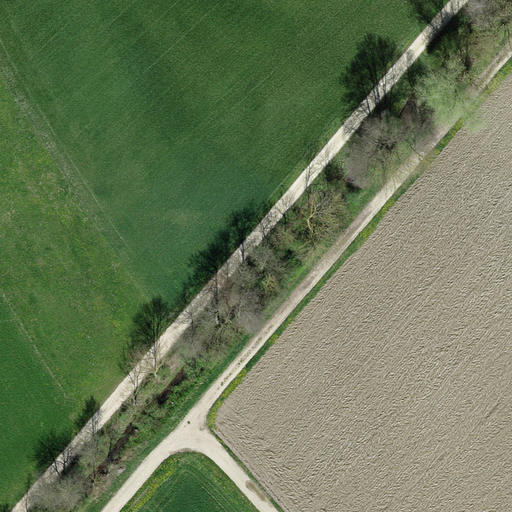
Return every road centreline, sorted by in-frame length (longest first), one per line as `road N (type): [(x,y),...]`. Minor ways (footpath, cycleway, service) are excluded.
road 1 (track): [(462,0),(25,511)]
road 2 (track): [(122,511),(511,56)]
